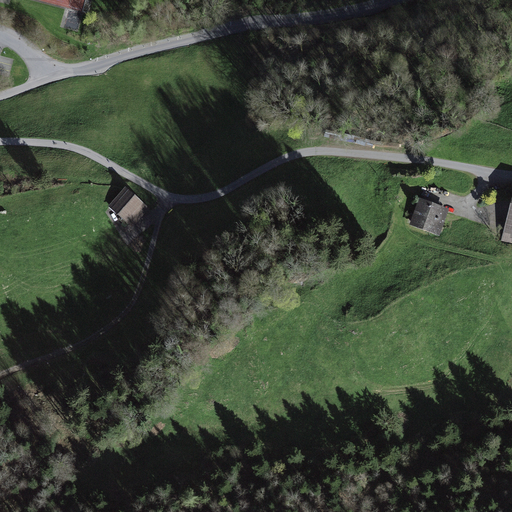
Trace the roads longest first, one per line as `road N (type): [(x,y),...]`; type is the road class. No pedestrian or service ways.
road 1 (trunk): [(0,380),(273,286),(511,162)]
road 2 (unclassified): [(0,141),(92,155),(167,198),(225,189),(287,156),(321,150),(511,174)]
road 3 (residential): [(395,0),(167,46),(0,96)]
road 4 (track): [(0,375),(101,329),(138,286),(167,198)]
